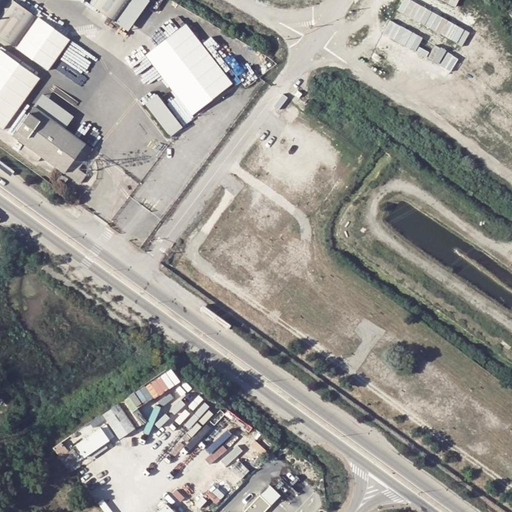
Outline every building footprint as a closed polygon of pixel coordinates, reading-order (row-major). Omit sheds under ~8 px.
[(115,23),(132,0),(91,0),(89,4),(115,23)] [(39,66),(61,36),(36,17),(14,47),(39,66)] [(169,133),(235,84),(187,20),(144,52),(147,56),(135,65),(144,76),(156,67),(172,88),(160,96),(156,91),(144,99),(169,133)] [(40,78),(0,49),(0,126),(4,129),(40,78)] [(293,95),(304,102),(307,97),(297,90),(293,95)] [(308,105),(315,110),(318,106),(311,101),(308,105)] [(78,167),(92,147),(34,106),(12,136),(78,184),(86,173),(84,172),(78,167)] [(118,400),(100,413),(117,436),(134,424),(118,400)] [(90,426),(65,442),(73,455),(99,439),(90,426)] [(266,484),(257,494),(268,505),(277,495),(266,484)] [(257,494),(241,511),(242,511),(261,511),(268,505),(257,494)] [(177,511),(167,501),(155,511),(177,511)]
